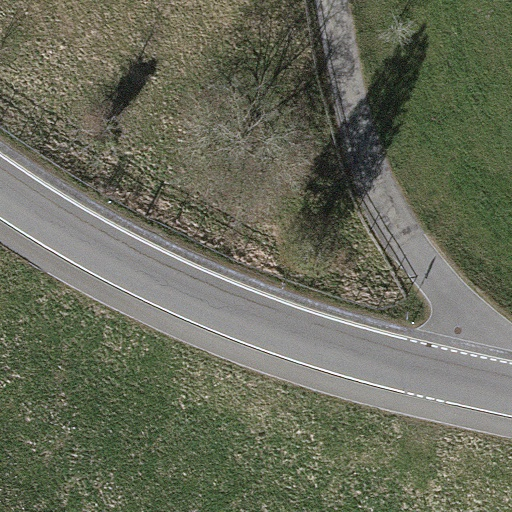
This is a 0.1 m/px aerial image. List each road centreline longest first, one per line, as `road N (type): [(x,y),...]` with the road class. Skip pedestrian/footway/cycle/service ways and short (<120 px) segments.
road 1 (tertiary): [(0,187),(142,269),(266,324),(480,383)]
road 2 (unclassified): [(480,383),(469,320),(413,251),(368,164),(330,0)]
